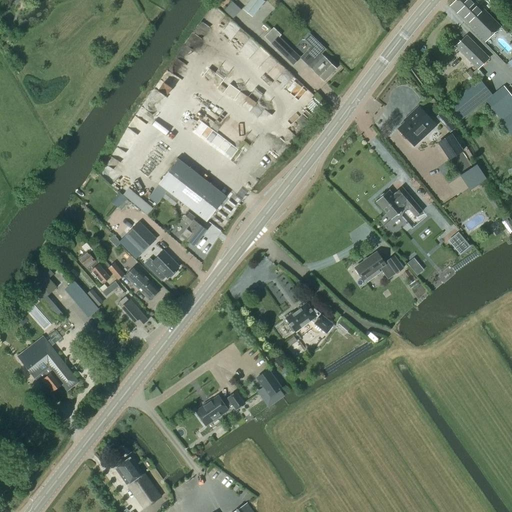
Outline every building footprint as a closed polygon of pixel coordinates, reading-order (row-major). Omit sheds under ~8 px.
[(263,0),(249,0),(243,9),(252,16),(264,1),(263,0)] [(485,41),(500,26),(474,0),(456,0),(451,6),(485,41)] [(264,37),(293,64),(300,57),(279,37),(281,35),(273,27),(264,37)] [(324,81),(336,69),(320,53),(325,49),(310,34),(306,39),(313,46),(302,57),(302,59),(324,81)] [(450,40),(454,44),(477,69),(488,58),(467,36),(460,42),(455,36),(450,40)] [(460,119),(491,94),(479,79),(448,104),(460,119)] [(496,113),(511,100),(511,97),(503,86),(486,100),(496,113)] [(410,142),(432,121),(419,107),(409,116),(410,117),(398,129),(410,142)] [(511,135),(511,134),(511,111),(500,121),(511,135)] [(449,159),(462,151),(451,134),(438,143),(449,159)] [(149,197),(157,204),(167,191),(206,222),(226,197),(179,159),(149,197)] [(388,190),(375,201),(390,220),(406,207),(414,217),(421,211),(401,187),(391,195),(388,190)] [(194,245),(206,230),(196,223),(198,220),(188,212),(183,218),(190,225),(182,236),(194,245)] [(511,233),(511,220),(509,217),(506,217),(502,219),(502,222),(511,234),(511,233)] [(139,223),(127,235),(143,251),(155,240),(139,223)] [(469,246),(458,233),(449,241),(460,254),(469,246)] [(91,247),(94,250),(96,252),(102,247),(97,242),(91,247)] [(100,257),(96,252),(94,250),(90,253),(88,251),(80,258),(91,271),(92,270),(103,283),(111,277),(96,260),(100,257)] [(175,271),(179,267),(163,251),(152,262),(149,259),(144,264),(161,281),(166,277),(168,278),(169,277),(170,278),(176,273),(175,271)] [(385,263),(376,252),(355,268),(363,280),(380,268),(385,274),(393,269),(396,273),(403,268),(394,255),(387,261),(385,263)] [(124,274),(114,262),(107,268),(118,280),(124,274)] [(158,291),(134,266),(125,275),(128,279),(149,300),(158,291)] [(56,288),(38,267),(23,281),(41,302),(56,288)] [(416,278),(409,269),(403,273),(410,282),(416,278)] [(103,302),(92,289),(87,293),(99,306),(103,302)] [(139,328),(147,320),(130,300),(129,301),(125,297),(118,303),(139,328)] [(302,336),(317,326),(327,333),(333,324),(313,309),(311,310),(307,303),(299,309),(293,314),(293,313),(286,318),(290,325),(289,326),(293,332),(294,331),(295,332),(298,330),(302,336)] [(42,337),(19,355),(23,360),(21,361),(42,388),(46,386),(52,393),(57,389),(59,389),(63,385),(71,396),(82,388),(42,337)] [(270,396),(281,389),(268,370),(257,378),(270,396)] [(236,393),(230,397),(228,399),(223,403),(218,397),(196,412),(205,426),(234,407),(236,410),(244,405),(236,393)] [(140,473),(129,458),(115,468),(144,509),(161,497),(143,473),(141,475),(140,473)]
